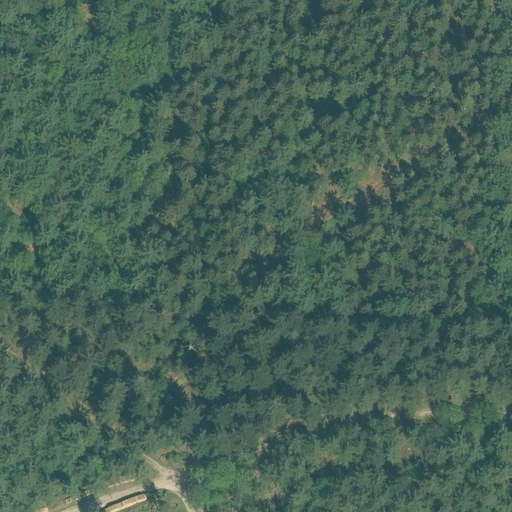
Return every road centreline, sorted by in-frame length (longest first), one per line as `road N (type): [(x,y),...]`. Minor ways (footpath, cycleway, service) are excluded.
road 1 (track): [(172,477),(385,416),(511,411)]
road 2 (track): [(76,511),(172,477),(191,511)]
